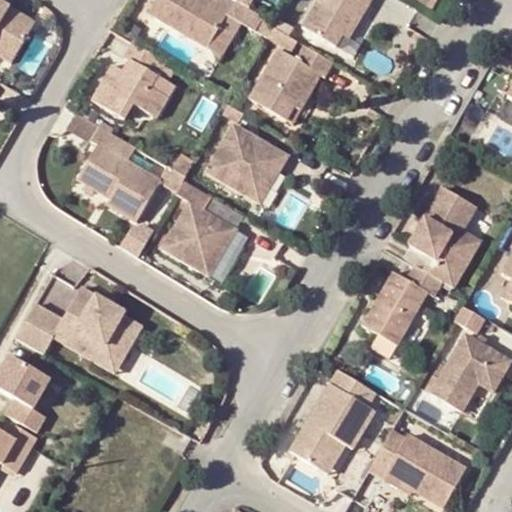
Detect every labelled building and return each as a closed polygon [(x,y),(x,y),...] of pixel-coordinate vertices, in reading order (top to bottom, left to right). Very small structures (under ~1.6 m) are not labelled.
[(207,50),(228,16),(236,20),(245,6),(242,4),(233,0),(210,0),(210,1),(207,0),(157,0),(148,16),(207,50)] [(318,0),(302,29),(337,48),(343,37),(357,13),(363,0),(368,0),(372,2),(373,0),(318,0)] [(0,54),(13,62),(36,24),(0,3),(0,54)] [(365,17),(357,13),(343,37),(350,41),(365,17)] [(240,23),(236,20),(228,16),(207,50),(219,57),(240,23)] [(126,122),(135,106),(150,114),(161,94),(170,99),(176,88),(169,83),(178,69),(132,43),(122,59),(127,62),(122,71),(111,66),(90,101),(126,122)] [(248,101),(284,121),(290,111),(304,87),(313,72),(325,78),(334,63),(305,46),(296,60),(278,50),(248,101)] [(313,92),(304,87),(290,111),(299,116),(313,92)] [(170,99),(161,94),(150,114),(158,119),(170,99)] [(99,126),(66,107),(57,123),(91,143),(99,126)] [(253,201),(272,168),(280,172),(289,157),(233,125),(205,174),(253,201)] [(162,180),(129,162),(137,148),(99,126),(91,143),(97,146),(77,182),(109,200),(105,207),(136,225),(162,180)] [(175,170),(188,177),(194,166),(181,159),(175,170)] [(186,181),(188,177),(175,170),(169,167),(166,175),(183,185),(186,181)] [(280,172),(272,168),(253,201),(260,206),(280,172)] [(206,211),(214,197),(186,181),(183,185),(177,195),(188,202),(161,250),(222,285),(250,238),(206,211)] [(478,248),(452,233),(470,199),(443,184),(408,243),(429,255),(421,267),(445,281),(456,287),(478,248)] [(477,203),(470,199),(452,233),(478,248),(483,241),(462,230),(477,203)] [(123,248),(141,259),(156,232),(146,226),(135,229),(123,248)] [(511,258),(503,273),(511,277),(511,258)] [(445,281),(421,267),(415,263),(407,277),(394,270),(364,324),(383,335),(401,346),(430,293),(436,297),(445,281)] [(62,318),(35,303),(16,336),(43,352),(53,336),(95,360),(104,344),(123,356),(141,325),(122,314),(124,311),(81,286),(62,318)] [(485,317),(466,306),(457,322),(477,333),(485,317)] [(487,387),(506,356),(466,334),(431,394),(463,412),(480,383),(487,387)] [(401,346),(383,335),(375,348),(393,359),(401,346)] [(114,372),(123,356),(104,344),(95,360),(114,372)] [(494,391),(511,360),(511,359),(506,356),(487,387),(494,391)] [(7,415),(38,433),(47,417),(34,410),(52,380),(13,357),(0,378),(0,390),(17,400),(7,415)] [(344,369),(297,453),(323,468),(341,437),(352,443),(358,447),(380,409),(372,405),(381,390),(344,369)] [(479,417),(490,395),(477,389),(467,411),(479,417)] [(39,439),(15,425),(10,432),(0,427),(0,459),(20,471),(39,439)] [(410,436),(396,428),(372,470),(384,477),(386,473),(414,489),(444,507),(467,469),(446,457),(410,436)] [(334,475),(352,443),(341,437),(323,468),(334,475)] [(414,489),(386,473),(384,477),(411,493),(414,489)]
